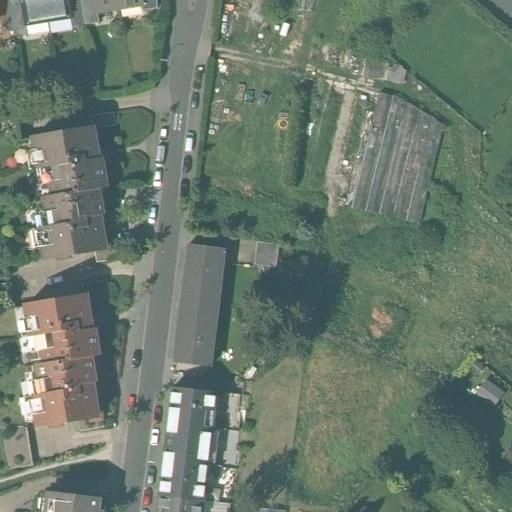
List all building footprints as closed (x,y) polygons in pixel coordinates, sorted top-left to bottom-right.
[(8,0),(0,1),(0,30),(1,34),(13,32),(8,2),(8,0)] [(20,0),(8,2),(13,32),(14,37),(27,35),(26,25),(24,25),(20,0)] [(44,0),(20,0),(24,25),(26,25),(48,21),(44,0)] [(44,0),(48,21),(70,18),(72,18),(68,0),(44,0)] [(68,0),(72,18),(70,18),(72,28),(85,26),(81,0),(68,0)] [(93,0),(81,0),(85,26),(99,23),(97,12),(95,12),(93,0)] [(93,0),(95,12),(97,12),(119,8),(117,0),(93,0)] [(117,0),(119,8),(119,10),(142,6),(143,6),(142,0),(117,0)] [(157,0),(142,0),(143,6),(142,6),(143,12),(157,10),(157,0)] [(388,69),(364,62),(360,78),(384,84),(388,69)] [(441,107),(322,83),(299,198),(418,222),(435,139),(441,107)] [(114,114),(90,118),(91,126),(97,125),(98,130),(116,127),(114,114)] [(17,117),(0,119),(0,146),(21,143),(22,143),(22,141),(17,117)] [(92,130),(33,140),(39,171),(45,170),(47,180),(50,180),(53,197),(103,189),(107,188),(104,175),(107,174),(105,163),(106,163),(104,151),(97,152),(95,137),(99,137),(98,130),(97,125),(91,126),(92,130)] [(39,171),(33,140),(22,141),(22,143),(21,143),(32,201),(45,199),(53,197),(50,180),(47,180),(45,170),(39,171)] [(53,197),(45,199),(48,217),(45,218),(47,228),(40,229),(45,260),(95,252),(98,251),(99,255),(110,253),(110,247),(108,241),(105,242),(102,227),(109,226),(107,214),(103,215),(101,204),(105,203),(103,189),(53,197)] [(32,201),(24,202),(28,231),(2,236),(7,265),(7,266),(8,266),(45,260),(40,229),(47,228),(45,218),(48,217),(45,199),(32,201)] [(275,267),(278,244),(258,241),(255,264),(275,267)] [(118,246),(110,247),(110,253),(99,255),(98,251),(95,252),(97,264),(121,260),(118,246)] [(224,250),(188,246),(181,305),(217,309),(224,250)] [(7,265),(0,265),(0,280),(10,279),(8,266),(7,266),(7,265)] [(107,281),(83,285),(84,293),(90,292),(91,297),(109,294),(107,281)] [(10,284),(0,285),(0,312),(15,311),(15,310),(15,309),(12,288),(11,288),(10,284)] [(85,297),(26,307),(31,338),(38,337),(39,347),(42,346),(45,365),(95,357),(99,356),(97,342),(100,342),(98,331),(99,331),(97,317),(90,318),(88,305),(92,304),(91,297),(90,292),(84,293),(85,297)] [(217,309),(181,305),(174,364),(210,368),(217,309)] [(31,338),(26,307),(15,309),(15,310),(15,311),(24,369),(37,366),(45,365),(42,346),(39,347),(38,337),(31,338)] [(45,365),(37,366),(40,385),(38,386),(40,395),(32,397),(37,427),(90,418),(91,422),(103,420),(101,409),(97,409),(94,395),(101,393),(99,382),(95,383),(93,371),(97,371),(95,357),(45,365)] [(37,366),(24,369),(29,397),(21,399),(26,429),(37,427),(32,397),(40,395),(38,386),(40,385),(37,366)] [(486,378),(476,392),(493,405),(503,391),(486,378)] [(214,394),(173,389),(160,496),(202,501),(214,394)] [(242,397),(214,394),(202,501),(229,505),(242,397)] [(99,499),(49,493),(47,511),(101,511),(98,511),(99,499)] [(200,511),(202,501),(160,496),(158,511),(200,511)] [(228,511),(229,505),(202,501),(200,511),(228,511)]
